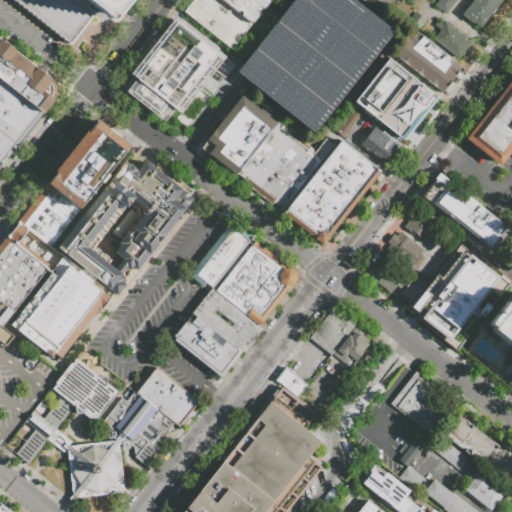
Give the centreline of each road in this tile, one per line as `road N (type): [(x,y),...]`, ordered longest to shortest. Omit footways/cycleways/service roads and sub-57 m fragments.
road 1 (residential): [(177,158),(511,424)]
road 2 (tertiary): [(356,245),(511,43)]
road 3 (tertiary): [(93,91),(0,208)]
road 4 (tertiary): [(239,393),(329,279)]
